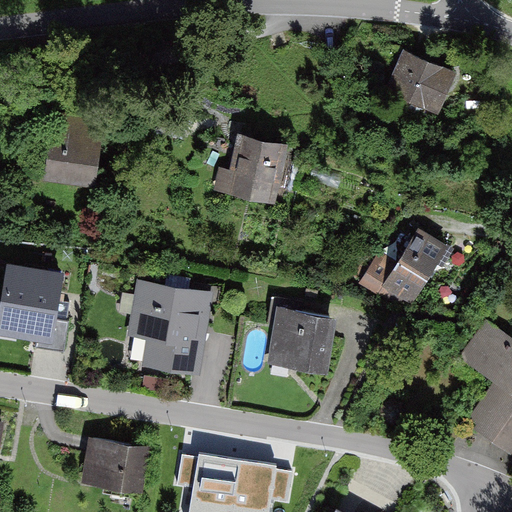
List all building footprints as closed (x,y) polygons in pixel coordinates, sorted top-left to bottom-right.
[(453,72),(408,55),(391,99),(437,116),(453,72)] [(96,176),(104,125),(47,116),(39,167),(96,176)] [(283,149),(237,139),(225,194),(271,204),(283,149)] [(445,244),(420,229),(398,266),(374,252),(359,276),(408,305),(445,244)] [(64,275),(13,266),(2,325),(54,334),(64,275)] [(212,290),(137,281),(131,335),(152,338),(148,368),(202,375),(212,290)] [(329,318),(279,312),(272,369),(322,375),(329,318)] [(511,343),(483,325),(461,360),(498,383),(472,425),(511,450),(511,343)] [(148,446),(91,440),(86,482),(143,489),(148,446)] [(287,511),(293,471),(234,463),(228,507),(262,511),(287,511)]
